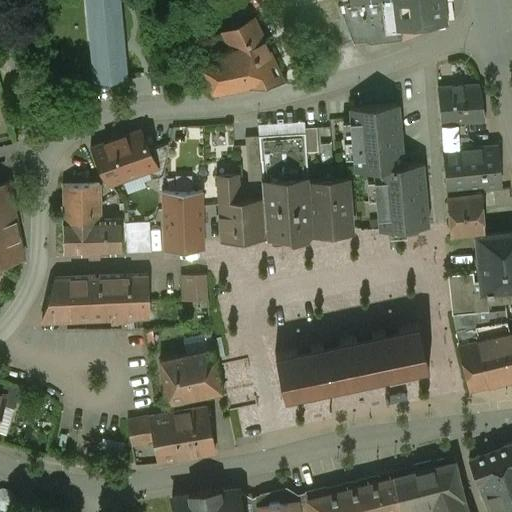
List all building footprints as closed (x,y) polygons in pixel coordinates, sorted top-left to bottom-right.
[(120,0),(87,0),(94,80),(127,77),(120,0)] [(335,0),(317,0),(301,4),(306,27),(314,50),(352,39),(338,4),(335,0)] [(337,0),(338,4),(352,39),(354,43),(354,42),(366,41),(366,43),(369,42),(369,44),(402,40),(400,26),(399,26),(395,0),(337,0)] [(440,0),(395,0),(399,26),(400,26),(443,21),(440,0)] [(254,18),(223,32),(229,47),(196,62),(213,93),(250,86),(250,85),(251,84),(251,85),(282,80),(254,18)] [(479,85),(438,88),(438,100),(440,124),(466,122),(485,121),(479,85)] [(387,87),(341,99),(342,102),(347,174),(348,178),(348,197),(358,196),(359,209),(384,207),(382,185),(393,184),(391,159),(392,159),(387,87)] [(347,174),(342,102),(329,102),(332,175),(347,174)] [(405,105),(389,106),(393,152),(394,151),(405,150),(405,148),(408,148),(408,150),(409,150),(405,105)] [(318,126),(307,127),(307,119),(261,122),(262,133),(312,130),(313,150),(320,149),(318,126)] [(466,122),(441,124),(443,150),(459,148),(458,136),(467,136),(466,122)] [(135,132),(90,148),(101,173),(109,184),(149,170),(156,167),(148,150),(140,132),(135,132)] [(305,132),(258,135),(261,179),(261,180),(308,177),(305,132)] [(258,135),(245,136),(248,180),(261,179),(258,135)] [(170,141),(148,150),(156,167),(149,170),(151,179),(163,176),(170,141)] [(459,148),(443,150),(447,191),(501,186),(497,145),(459,148)] [(409,150),(408,150),(408,148),(405,148),(405,150),(394,151),(401,229),(432,226),(429,148),(409,150)] [(237,164),(216,165),(219,200),(240,199),(237,164)] [(308,177),(261,180),(262,197),(265,237),(311,234),(308,180),(308,177)] [(348,178),(308,180),(311,234),(351,232),(348,197),(348,178)] [(0,262),(23,258),(8,182),(0,184),(0,262)] [(99,183),(63,184),(63,221),(100,220),(99,183)] [(202,192),(162,191),(164,250),(204,248),(202,192)] [(480,192),(447,196),(450,235),(484,231),(480,192)] [(219,200),(218,200),(219,219),(221,238),(221,241),(265,237),(262,197),(240,199),(219,200)] [(63,221),(63,254),(121,252),(120,219),(100,220),(63,221)] [(219,219),(210,220),(211,239),(221,238),(219,219)] [(511,231),(476,235),(480,281),(483,311),(505,308),(503,290),(510,290),(511,299),(511,298),(511,231)] [(472,273),(448,275),(452,314),(483,311),(480,281),(473,282),(472,273)] [(205,274),(181,275),(182,299),(207,298),(205,274)] [(147,275),(83,277),(85,317),(85,318),(113,317),(114,322),(148,316),(148,315),(149,315),(147,275)] [(83,277),(55,278),(42,320),(85,317),(83,277)] [(483,311),(452,314),(455,330),(506,320),(506,309),(505,308),(483,311)] [(429,369),(419,320),(275,353),(285,399),(429,369)] [(506,320),(455,330),(458,345),(509,333),(506,320)] [(511,331),(509,333),(458,345),(469,390),(511,379),(511,331)] [(211,348),(160,359),(166,403),(221,391),(211,348)] [(21,386),(0,379),(0,393),(5,395),(2,405),(14,409),(21,386)] [(206,406),(148,416),(153,442),(157,463),(215,453),(206,406)] [(148,416),(127,420),(132,445),(153,442),(148,416)] [(68,435),(61,434),(58,448),(65,449),(68,435)] [(511,511),(511,442),(468,459),(488,511),(511,511)] [(454,461),(392,476),(399,511),(398,511),(407,511),(428,507),(464,498),(454,461)] [(294,505),(295,511),(391,511),(383,479),(352,486),(353,491),(307,498),(294,505)] [(241,511),(237,488),(173,497),(177,511),(241,511)] [(468,511),(464,498),(428,507),(429,511),(468,511)]
